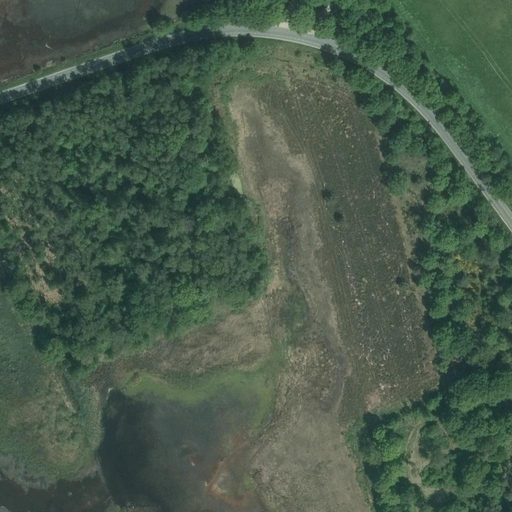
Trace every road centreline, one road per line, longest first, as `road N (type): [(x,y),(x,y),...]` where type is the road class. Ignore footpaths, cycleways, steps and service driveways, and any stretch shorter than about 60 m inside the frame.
road 1 (tertiary): [(511,223),(396,81),(340,47),(274,29),(192,34),(0,99)]
road 2 (track): [(511,387),(426,423),(410,438),(414,511)]
